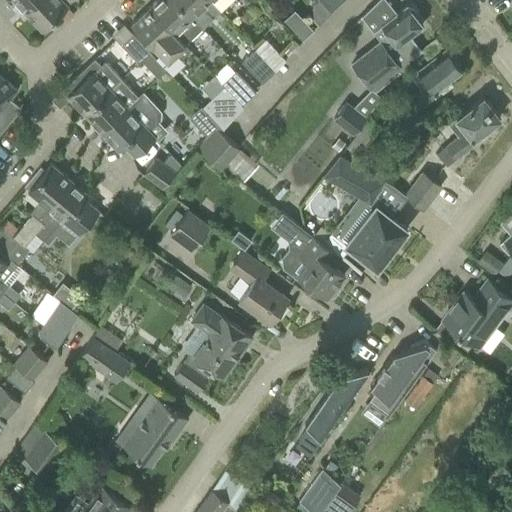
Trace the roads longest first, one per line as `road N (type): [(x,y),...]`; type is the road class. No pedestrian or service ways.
road 1 (unclassified): [(169,511),(273,365),(410,287),(511,164)]
road 2 (residential): [(0,184),(42,135),(38,66)]
